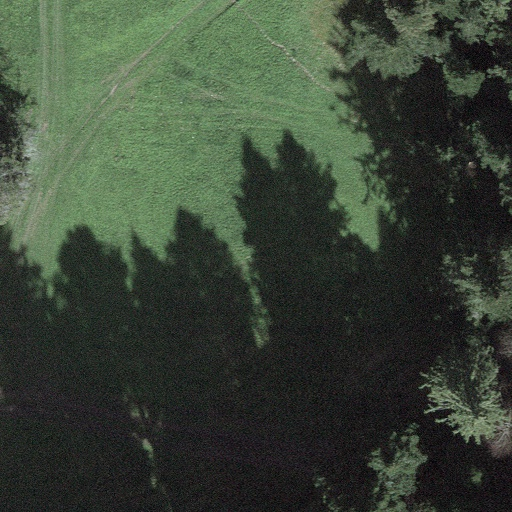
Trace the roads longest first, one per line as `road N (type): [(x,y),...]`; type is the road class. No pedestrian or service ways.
road 1 (track): [(511,475),(396,469),(88,416),(50,393),(40,357),(43,256),(66,169),(106,101),(222,0)]
road 2 (track): [(511,259),(396,469)]
road 3 (track): [(456,0),(511,200)]
